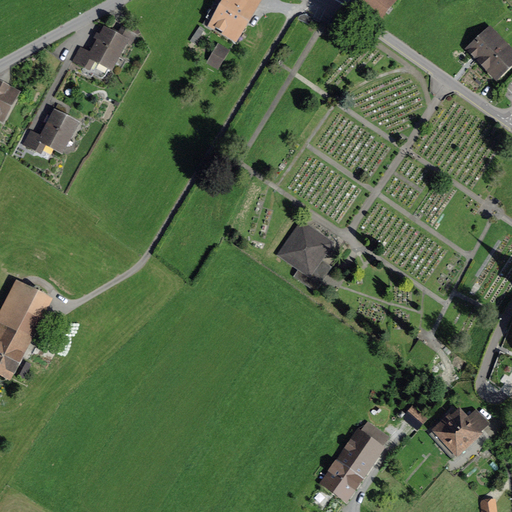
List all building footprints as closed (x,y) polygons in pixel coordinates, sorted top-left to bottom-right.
[(228,0),(220,15),(212,11),(208,18),(236,35),(257,0),(256,0),(228,0)] [(391,0),(365,0),(362,4),(379,18),(392,1),(391,0)] [(81,49),(74,62),(83,67),(81,71),(89,76),(91,73),(100,78),(102,78),(108,69),(111,71),(127,42),(131,44),(135,36),(122,28),(117,36),(104,29),(90,54),(81,49)] [(469,51),(476,58),(479,55),(482,58),(479,61),(494,78),(511,61),(511,57),(493,37),(497,34),(493,30),(491,32),(491,31),(484,37),(482,35),(480,37),(482,39),(469,51)] [(209,63),(217,67),(226,51),(218,47),(209,63)] [(0,87),(0,116),(1,118),(14,95),(0,87)] [(58,105),(41,137),(31,132),(24,145),(34,150),(39,141),(61,154),(77,124),(61,116),(65,109),(58,105)] [(320,283),(310,276),(331,244),(302,224),(279,255),(300,270),(295,277),(314,291),(320,283)] [(0,371),(7,375),(46,301),(17,286),(0,317),(0,371)] [(409,353),(427,367),(437,354),(419,340),(409,353)] [(404,417),(417,429),(425,419),(412,408),(404,417)] [(427,432),(452,459),(480,434),(479,433),(488,425),(477,413),(468,421),(457,409),(435,430),(432,427),(427,432)] [(338,460),(323,481),(345,497),(387,438),(368,424),(341,462),(338,460)] [(494,511),(493,503),(482,504),(483,511),(494,511)]
